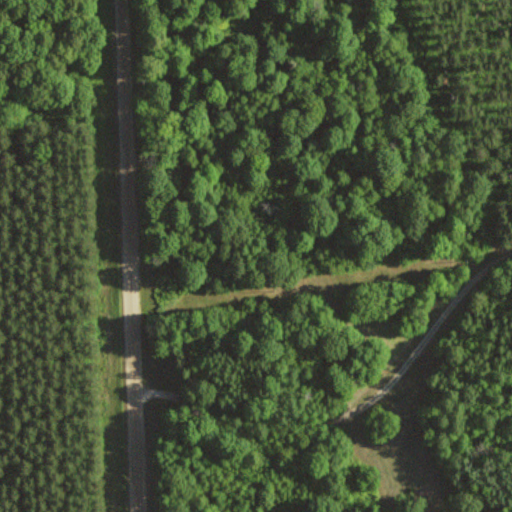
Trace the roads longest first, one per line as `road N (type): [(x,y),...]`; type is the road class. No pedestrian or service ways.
road 1 (residential): [(133,511),(113,0)]
road 2 (residential): [(117,82),(511,73)]
